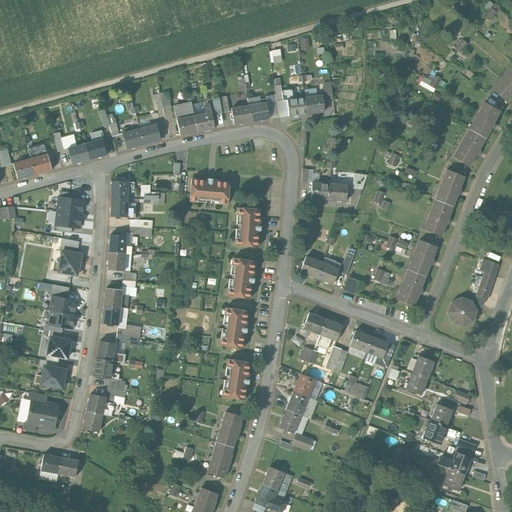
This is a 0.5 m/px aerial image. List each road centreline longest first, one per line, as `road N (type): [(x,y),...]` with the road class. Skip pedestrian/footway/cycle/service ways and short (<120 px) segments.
road 1 (residential): [(0,439),(41,447),(61,445),(72,432),(99,267),(101,164)]
road 2 (residential): [(281,284),(291,167),(280,139),(252,130),(101,164)]
road 3 (residential): [(228,511),(253,446),(281,284)]
road 4 (residential): [(419,337),(485,168),(511,126)]
road 5 (residential): [(281,284),(419,337)]
